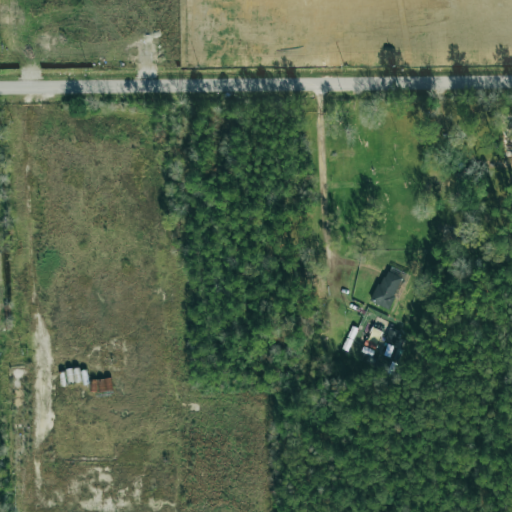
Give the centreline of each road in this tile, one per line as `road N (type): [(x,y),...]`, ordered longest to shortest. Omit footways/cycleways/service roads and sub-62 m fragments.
road 1 (residential): [(0,83),(511,76)]
road 2 (residential): [(36,509),(27,83)]
road 3 (residential): [(325,79),(329,378)]
